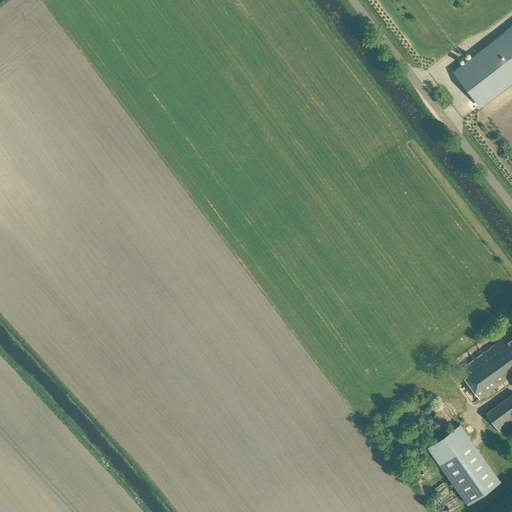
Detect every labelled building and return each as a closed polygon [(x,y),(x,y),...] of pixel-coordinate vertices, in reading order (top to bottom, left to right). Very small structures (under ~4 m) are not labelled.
[(511,27),(454,72),(479,106),(511,80),(511,27)] [(498,337),(500,340),(503,338),(505,337),(503,333),(499,327),(493,331),(497,337),(498,337)] [(511,336),(511,338),(509,335),(504,339),(503,338),(500,340),(459,370),(479,398),(511,374),(511,336)] [(511,395),(486,414),(499,433),(510,425),(510,424),(511,422),(511,395)] [(467,504),(500,481),(459,424),(426,447),(467,504)]
